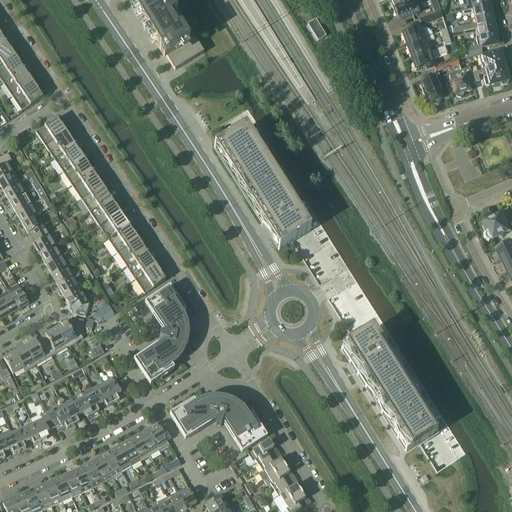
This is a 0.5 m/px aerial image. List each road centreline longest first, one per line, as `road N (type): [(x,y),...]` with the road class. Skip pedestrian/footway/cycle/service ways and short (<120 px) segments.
road 1 (residential): [(231,353),(60,101)]
road 2 (tertiary): [(251,241),(94,0)]
road 3 (residential): [(329,510),(231,353)]
road 4 (residential): [(511,317),(457,211),(511,184)]
road 5 (residential): [(0,483),(150,404)]
road 6 (residential): [(0,219),(48,307),(0,343)]
road 7 (tertiary): [(334,383),(414,511)]
road 8 (residential): [(154,402),(202,486),(199,511)]
